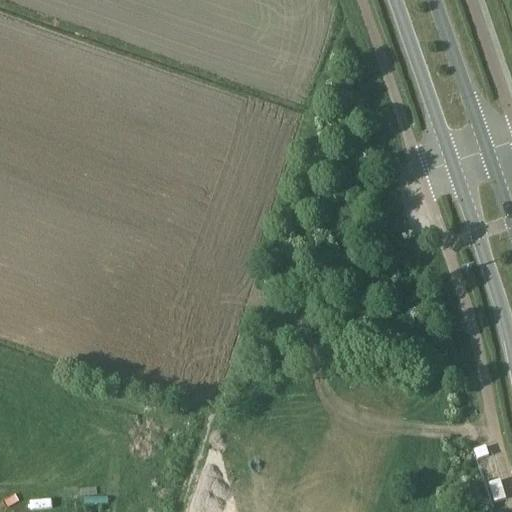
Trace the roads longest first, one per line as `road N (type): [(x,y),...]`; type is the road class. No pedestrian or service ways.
road 1 (tertiary): [(453,163),(511,352)]
road 2 (tertiary): [(397,0),(453,163)]
road 3 (tertiary): [(489,150),(436,0)]
